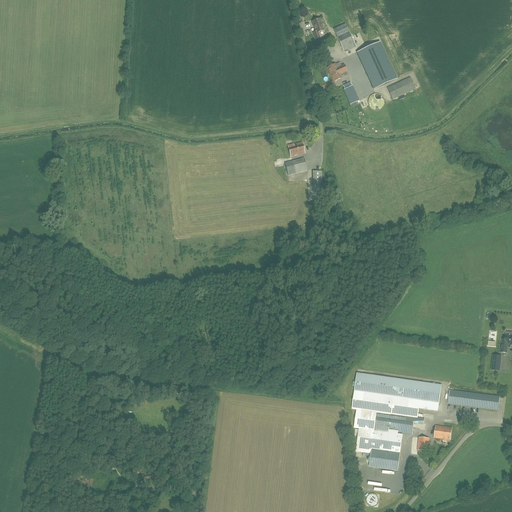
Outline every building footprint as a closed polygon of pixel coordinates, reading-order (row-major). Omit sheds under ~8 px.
[(318,33),(324,31),(320,19),(312,22),(316,32),(313,33),(315,39),(319,37),(318,33)] [(345,24),(333,29),(344,52),(356,46),(345,24)] [(380,43),(357,53),(374,90),(396,79),(380,43)] [(333,82),(342,78),(340,74),(347,71),(344,65),(337,68),(335,65),(327,68),(333,82)] [(395,84),(388,88),(393,99),(416,89),(410,77),(398,83),(395,84)] [(343,85),(345,90),(344,90),(351,104),(359,101),(352,86),(350,82),(343,85)] [(368,100),(368,102),(369,105),(369,106),(370,108),(371,109),(372,110),(374,110),(375,111),(376,111),(378,111),(379,111),(381,110),(382,109),(383,108),(384,107),(384,106),(385,105),(385,103),(385,100),(385,99),(384,98),(382,96),(381,95),(380,94),(378,94),(376,94),(371,96),(370,96),(369,98),(369,99),(368,100)] [(293,144),(288,146),(291,157),(295,156),(295,155),(296,154),(297,155),(304,153),(302,143),(293,145),(293,144)] [(245,147),(246,162),(275,161),(274,146),(245,147)] [(304,159),(285,164),(288,175),(307,170),(304,159)] [(313,172),(313,188),(321,188),(321,172),(313,172)] [(501,343),(500,352),(507,353),(508,344),(510,344),(510,345),(511,345),(511,334),(511,335),(511,336),(505,335),(504,343),(501,343)] [(501,356),(493,356),(491,370),(499,371),(501,356)] [(439,402),(439,398),(441,385),(357,373),(352,408),(356,409),(354,428),(359,429),(356,451),(371,453),(369,467),(397,471),(402,434),(397,433),(398,431),(412,433),(414,417),(406,416),(408,406),(438,410),(439,402)] [(498,410),(500,397),(449,390),(448,403),(498,410)] [(450,440),(452,428),(436,426),(434,438),(443,439),(442,441),(447,441),(447,440),(450,440)] [(428,451),(429,438),(418,437),(417,450),(428,451)]
